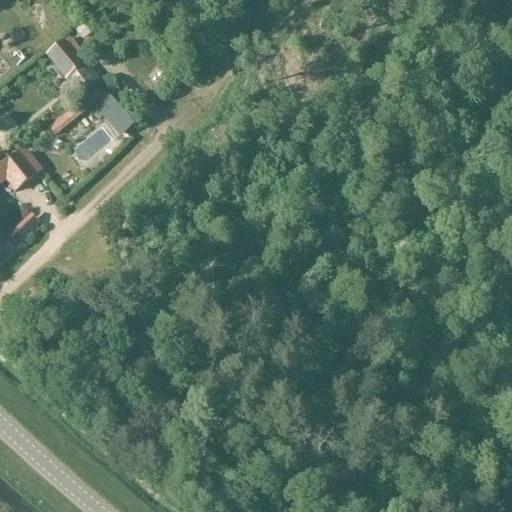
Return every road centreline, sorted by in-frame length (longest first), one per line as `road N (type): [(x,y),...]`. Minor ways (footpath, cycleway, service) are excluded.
road 1 (track): [(0,295),(174,126)]
road 2 (track): [(174,126),(305,0)]
road 3 (tertiary): [(99,511),(0,431)]
